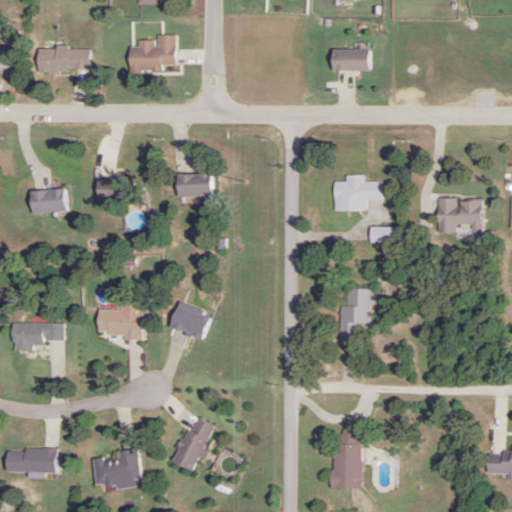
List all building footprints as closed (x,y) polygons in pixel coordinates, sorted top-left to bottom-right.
[(176,36),(157,36),(157,41),(136,41),(136,48),(127,48),(127,73),(163,73),(163,67),(176,67),(176,36)] [(36,48),(36,71),(89,71),(89,48),(36,48)] [(329,72),(370,71),(370,50),(329,50),(329,72)] [(174,175),(174,196),(211,196),(211,175),(174,175)] [(363,176),(344,176),(344,183),(332,183),(332,212),(364,212),(364,201),(381,201),(381,183),(363,183),(363,176)] [(132,178),(94,178),(94,201),(132,201),(132,178)] [(27,193),(30,215),(67,210),(65,189),(27,193)] [(368,243),(396,243),(396,228),(368,228),(368,243)] [(338,307),(338,342),(357,342),(357,324),(371,324),(372,290),(345,290),(345,307),(338,307)] [(119,311),(95,311),(95,338),(140,338),(141,300),(119,300),(119,311)] [(201,342),(212,317),(177,302),(167,328),(201,342)] [(63,324),(10,324),(10,352),(31,352),(31,346),(42,346),(42,341),(63,341),(63,324)] [(202,450),(214,427),(193,417),(170,463),(191,474),(203,451),(202,450)] [(338,451),(358,453),(361,425),(341,422),(338,451)] [(57,449),(5,448),(4,471),(56,473),(57,449)] [(511,449),(509,449),(509,456),(485,455),(484,475),(511,475),(511,449)] [(91,459),(94,488),(134,485),(133,479),(139,478),(137,450),(115,452),(116,457),(91,459)]
